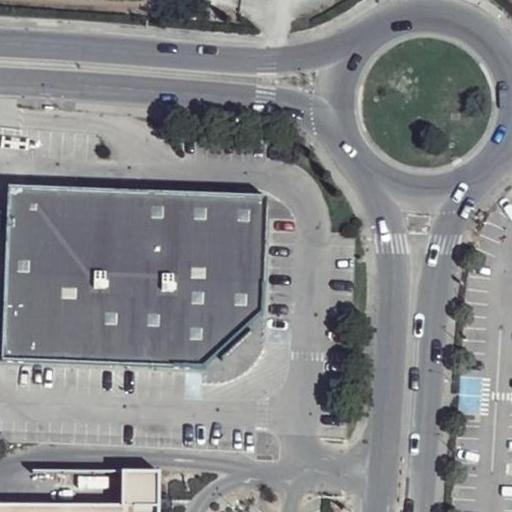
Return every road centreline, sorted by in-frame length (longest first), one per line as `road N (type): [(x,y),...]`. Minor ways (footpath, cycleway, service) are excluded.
road 1 (tertiary): [(365,182),(390,271),(377,511)]
road 2 (secondary): [(328,61),(0,44)]
road 3 (secondary): [(0,83),(321,107)]
road 4 (tertiary): [(415,511),(432,285),(453,193)]
road 5 (secondary): [(511,63),(473,16),(418,0),(364,17),(328,61)]
road 6 (unknown): [(2,83),(22,110),(101,114),(130,124),(138,175)]
